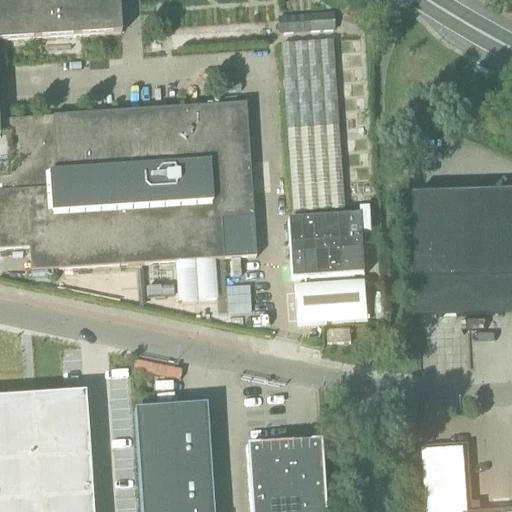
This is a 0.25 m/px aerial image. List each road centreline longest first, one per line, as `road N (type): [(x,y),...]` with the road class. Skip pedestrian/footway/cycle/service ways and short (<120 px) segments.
road 1 (unclassified): [(511,394),(400,391),(0,309)]
road 2 (unknown): [(84,327),(100,511)]
